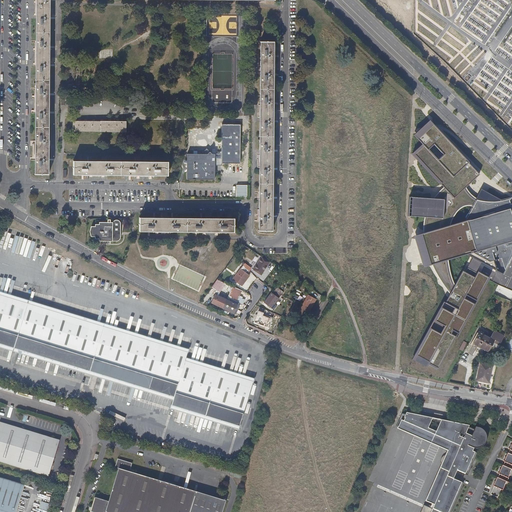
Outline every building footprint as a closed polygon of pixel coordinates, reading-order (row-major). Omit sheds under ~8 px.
[(48,0),(36,0),(35,174),(48,174),(48,0)] [(273,42),(261,42),(259,230),(271,231),(273,42)] [(75,119),(73,119),(72,132),(126,132),(126,121),(119,121),(119,119),(116,119),(116,121),(110,121),(110,119),(108,119),(108,121),(102,121),(102,119),(100,119),(100,121),(94,121),(94,119),(92,119),(92,121),(86,121),(86,119),(83,119),(83,121),(80,121),(80,119),(78,119),(78,121),(75,121),(75,119)] [(447,185),(457,195),(466,187),(481,173),(471,161),(472,160),(432,119),(417,133),(426,142),(415,152),(447,185)] [(222,152),(220,152),(219,153),(216,153),(215,154),(212,154),(207,149),(201,154),(187,154),(187,179),(214,179),(214,162),(221,162),(221,164),(240,164),(240,124),(222,124),(222,152)] [(168,162),(73,161),(73,174),(168,175),(168,162)] [(248,197),(248,185),(237,185),(237,197),(248,197)] [(447,185),(435,197),(412,195),(411,215),(427,216),(426,222),(425,229),(426,231),(418,234),(427,264),(433,262),(439,275),(446,286),(453,293),(419,354),(441,366),(492,275),(481,270),(485,261),(490,264),(495,262),(494,260),(501,258),(505,270),(511,256),(511,203),(510,204),(509,200),(511,198),(502,200),(495,202),(487,202),(481,201),(477,200),(479,198),(476,196),(470,191),(466,187),(457,195),(447,185)] [(234,219),(139,218),(139,230),(234,231),(234,219)] [(95,226),(91,226),(89,231),(91,236),(95,236),(95,238),(99,239),(99,241),(117,241),(118,240),(119,240),(120,239),(120,237),(120,223),(120,222),(119,221),(118,220),(117,220),(116,219),(115,220),(114,220),(113,221),(112,222),(99,222),(99,224),(95,224),(95,226)] [(263,261),(260,259),(253,270),(261,275),(270,262),(265,259),(263,261)] [(243,265),(242,266),(249,271),(251,268),(245,263),(243,265)] [(249,271),(242,266),(232,279),(242,286),(249,276),(247,274),(249,271)] [(251,276),(243,287),(247,290),(256,277),(250,272),(248,274),(251,276)] [(217,279),(211,287),(220,292),(226,284),(221,281),(217,279)] [(511,301),(511,290),(498,284),(494,293),(511,301)] [(232,288),(230,292),(228,296),(231,297),(230,298),(237,301),(242,290),(233,286),(232,288)] [(276,286),(274,289),(281,294),(283,291),(276,286)] [(274,289),(270,293),(263,302),(274,309),(276,305),(274,304),(278,298),(281,295),(281,294),(274,289)] [(0,345),(174,398),(171,406),(239,427),(254,379),(187,359),(189,350),(0,292),(0,345)] [(219,293),(216,292),(211,302),(222,308),(222,307),(226,299),(218,296),(219,293)] [(316,299),(307,295),(302,305),(310,310),(316,299)] [(237,305),(226,299),(222,307),(234,313),(235,309),(237,305)] [(310,310),(302,305),(296,316),(304,321),(310,310)] [(264,312),(258,310),(254,322),(266,326),(269,327),(272,319),(269,318),(269,317),(263,315),(264,312)] [(491,337),(479,331),(473,343),(488,352),(492,345),(494,342),(498,344),(499,345),(504,336),(494,331),(491,337)] [(492,364),(480,362),(476,380),(489,382),(492,364)] [(402,419),(397,429),(448,451),(451,443),(436,436),(443,421),(404,413),(402,419)] [(433,510),(423,506),(420,511),(451,511),(464,484),(461,482),(461,483),(453,479),(457,471),(465,474),(465,475),(467,476),(477,453),(475,452),(474,452),(472,452),(474,449),(476,449),(478,449),(480,448),(482,447),(483,446),(484,445),(485,444),(486,442),(486,440),(486,439),(486,436),(485,433),(484,432),(483,430),(482,429),(480,428),(479,428),(476,427),(475,427),(474,430),(469,427),(469,426),(443,421),(436,436),(451,443),(448,451),(436,480),(425,502),(434,506),(433,510)] [(60,440),(0,422),(0,462),(49,477),(60,440)] [(511,455),(508,454),(507,453),(504,462),(504,463),(503,466),(511,470),(511,469),(511,455)] [(108,502),(95,498),(90,511),(189,511),(196,492),(129,472),(132,464),(117,459),(115,467),(118,469),(108,502)] [(503,466),(502,465),(498,474),(499,475),(498,478),(506,482),(507,482),(508,479),(511,470),(503,466)] [(16,511),(24,485),(0,477),(0,511),(16,511)] [(497,478),(493,487),(494,487),(490,495),(497,498),(501,490),(502,491),(506,482),(498,478),(497,478)] [(39,509),(49,510),(50,503),(40,501),(39,509)]
